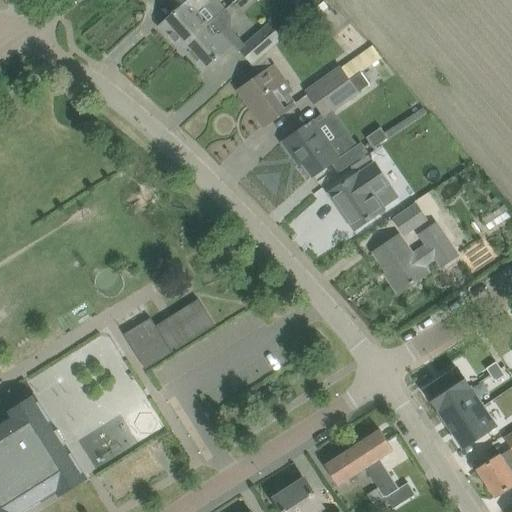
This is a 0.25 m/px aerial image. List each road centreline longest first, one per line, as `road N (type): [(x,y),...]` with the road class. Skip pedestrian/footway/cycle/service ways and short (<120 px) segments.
road 1 (residential): [(382,371),(161,133),(26,30)]
road 2 (residential): [(184,511),(382,371)]
road 3 (residential): [(474,511),(382,371)]
road 4 (residential): [(511,288),(382,371)]
